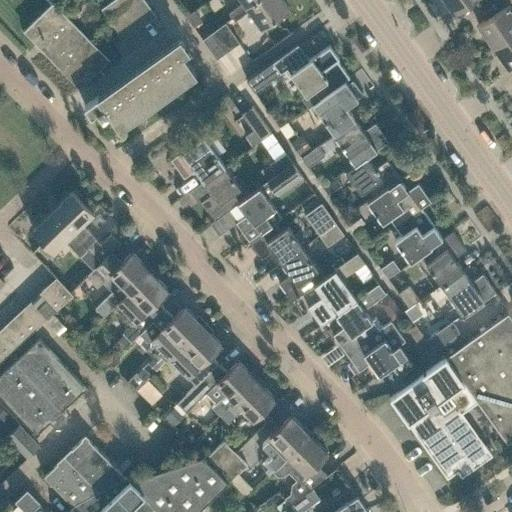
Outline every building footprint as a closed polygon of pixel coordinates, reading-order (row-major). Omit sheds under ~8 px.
[(143,0),(111,0),(100,8),(122,38),(155,15),(143,0)] [(249,0),(244,4),(242,2),(227,13),(233,20),(248,9),(260,26),(287,6),(282,0),(249,0)] [(444,0),(452,10),(466,0),(444,0)] [(511,9),(511,0),(494,0),(499,7),(476,23),(491,45),(511,29),(511,14),(509,11),(511,9)] [(51,3),(24,30),(37,43),(78,86),(90,74),(93,76),(99,70),(97,68),(106,59),(51,3)] [(195,10),(186,16),(195,29),(204,22),(195,10)] [(223,23),(211,32),(224,51),(237,42),(223,23)] [(511,29),(491,45),(506,65),(511,61),(511,29)] [(224,51),(211,32),(201,38),(215,58),(224,51)] [(97,96),(83,105),(90,114),(98,108),(103,116),(104,117),(106,120),(111,117),(115,123),(128,113),(131,118),(144,109),(140,104),(153,95),(156,100),(168,92),(165,87),(179,77),(182,82),(199,70),(179,43),(100,100),(97,96)] [(343,79),(348,76),(335,59),(337,57),(328,44),(310,57),(307,59),(296,43),(271,61),(279,73),(285,68),(289,73),(304,93),(301,96),(307,105),(318,97),(317,97),(343,79)] [(271,61),(245,80),(253,91),(279,73),(271,61)] [(318,97),(310,102),(317,111),(332,133),(353,118),(345,105),(356,97),(355,96),(360,92),(351,79),(346,83),(343,79),(317,97),(318,97)] [(253,105),(242,112),(254,129),(245,135),(252,145),(271,131),(253,105)] [(353,118),(332,133),(341,145),(347,154),(354,163),(370,152),(387,140),(374,122),(362,130),(353,118)] [(203,180),(225,164),(203,134),(170,158),(183,177),(195,169),(203,180)] [(302,135),(292,142),(300,153),(310,146),(302,135)] [(318,143),(301,155),(309,165),(325,154),(318,143)] [(276,173),(293,161),(286,151),(269,163),(276,173)] [(378,163),(370,152),(354,163),(344,170),(360,192),(368,186),(373,194),(397,177),(403,173),(390,155),(378,163)] [(246,213),(234,221),(247,239),(273,221),(274,222),(281,216),(268,197),(276,191),(278,194),(303,175),(293,161),(276,173),(259,185),(238,200),(237,201),(246,213)] [(237,201),(238,200),(232,191),(240,186),(225,164),(203,180),(212,192),(200,200),(213,218),(237,201)] [(411,185),(403,173),(397,177),(373,194),(366,200),(382,222),(389,217),(394,225),(424,203),(429,199),(416,181),(411,185)] [(336,177),(323,185),(328,192),(340,184),(336,177)] [(52,210),(100,260),(111,250),(120,241),(111,232),(100,243),(81,224),(92,213),(71,192),(52,210)] [(305,213),(319,233),(336,222),(321,201),(305,213)] [(424,203),(394,225),(401,234),(394,240),(409,260),(445,233),(424,203)] [(352,209),(343,216),(352,229),(362,222),(352,209)] [(100,260),(52,210),(32,229),(43,241),(38,246),(47,256),(64,240),(79,256),(80,254),(93,268),(100,260)] [(273,221),(247,239),(260,258),(272,250),(280,262),(302,246),(287,225),(280,230),(274,222),(273,221)] [(336,222),(319,233),(327,244),(344,233),(336,222)] [(424,263),(440,284),(461,268),(452,256),(464,248),(451,229),(445,233),(425,248),(432,257),(424,263)] [(313,283),(316,281),(310,272),(317,267),(302,246),(280,262),(288,273),(277,282),(290,300),(313,283)] [(111,250),(100,260),(93,268),(86,274),(97,286),(103,280),(112,290),(95,306),(104,315),(149,270),(131,252),(122,260),(111,250)] [(321,295),(305,306),(319,325),(323,322),(334,314),(356,298),(350,289),(342,277),(364,261),(357,251),(316,281),(313,283),(321,295)] [(393,258),(380,267),(387,276),(400,268),(393,258)] [(461,268),(440,284),(462,315),(495,292),(481,273),(470,281),(461,268)] [(168,290),(149,270),(113,306),(121,315),(122,314),(130,323),(122,331),(131,341),(165,307),(157,299),(168,290)] [(55,277),(46,285),(63,303),(72,295),(55,277)] [(345,352),(381,326),(374,316),(371,319),(363,307),(368,300),(378,293),(386,292),(379,281),(356,298),(334,314),(343,325),(332,333),(345,352)] [(409,284),(398,291),(409,306),(419,298),(409,284)] [(38,293),(55,311),(63,303),(46,285),(38,293)] [(46,319),(55,311),(38,293),(29,301),(46,319)] [(37,327),(46,319),(29,301),(21,309),(37,327)] [(395,302),(385,309),(392,318),(401,311),(395,302)] [(174,316),(165,307),(139,334),(145,340),(150,340),(152,338),(162,349),(158,353),(166,360),(202,325),(184,306),(174,316)] [(12,317),(29,335),(37,327),(21,309),(12,317)] [(511,314),(449,358),(483,403),(511,445),(511,444),(511,314)] [(21,343),(29,335),(12,317),(4,325),(21,343)] [(58,318),(51,325),(59,333),(66,326),(58,318)] [(390,319),(381,326),(345,352),(350,359),(346,362),(353,372),(368,362),(377,374),(384,369),(391,380),(414,363),(399,342),(404,339),(390,319)] [(452,320),(426,339),(433,349),(460,331),(452,320)] [(205,322),(202,325),(166,360),(173,369),(177,365),(186,374),(195,384),(219,362),(210,353),(220,343),(210,332),(213,330),(205,322)] [(415,324),(408,328),(419,344),(426,339),(415,324)] [(0,328),(0,338),(12,351),(21,343),(4,325),(0,328)] [(123,334),(115,342),(121,348),(129,341),(123,334)] [(0,354),(4,359),(12,351),(0,338),(0,354)] [(39,338),(0,374),(0,395),(36,434),(50,421),(52,423),(59,424),(63,420),(63,412),(62,410),(86,388),(39,338)] [(159,357),(153,363),(158,368),(164,361),(159,357)] [(483,403),(449,358),(388,396),(452,479),(460,473),(466,478),(498,456),(467,414),(483,403)] [(219,415),(255,379),(237,361),(227,370),(219,362),(177,401),(186,411),(215,382),(225,393),(211,407),(219,415)] [(140,367),(128,379),(136,388),(151,373),(147,369),(144,371),(140,367)] [(148,378),(137,388),(151,403),(162,393),(148,378)] [(255,379),(219,415),(227,424),(241,410),(251,420),(273,398),(255,379)] [(0,404),(0,421),(9,413),(0,404)] [(178,416),(171,409),(170,408),(163,415),(171,423),(178,416)] [(273,468),(308,434),(290,415),(261,443),(272,454),(266,460),(273,468)] [(28,455),(39,444),(19,423),(7,434),(28,455)] [(308,434),(273,468),(273,469),(278,475),(284,474),(288,470),(298,480),(301,477),(310,487),(328,474),(316,462),(326,453),(308,434)] [(98,491),(124,477),(85,436),(72,449),(74,451),(67,458),(98,491)] [(220,468),(236,452),(224,439),(217,446),(210,438),(197,450),(202,455),(203,455),(207,455),(220,468)] [(236,452),(220,468),(231,479),(247,463),(236,452)] [(142,492),(161,511),(204,511),(204,508),(203,506),(228,481),(203,455),(130,480),(142,492)] [(74,504),(98,491),(67,458),(59,466),(57,463),(44,476),(74,506),(75,504),(74,504)] [(136,511),(129,505),(142,492),(130,480),(126,476),(124,477),(98,491),(74,504),(75,504),(82,511),(136,511)] [(29,511),(40,502),(27,488),(15,499),(26,511),(29,511)] [(302,495),(292,502),(299,511),(309,505),(302,495)] [(366,511),(356,497),(333,511),(366,511)]
